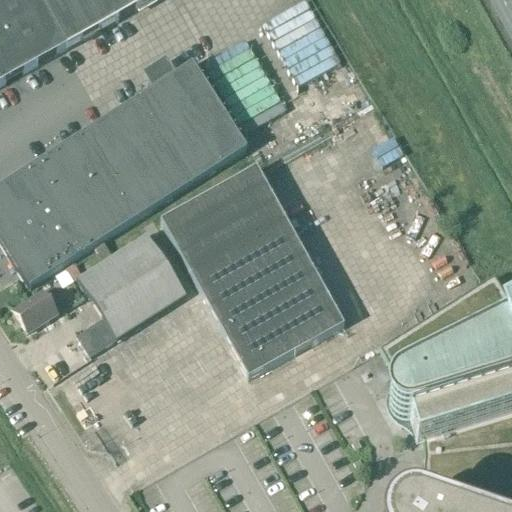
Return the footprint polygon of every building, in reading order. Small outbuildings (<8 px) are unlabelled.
[(0,0),(0,90),(77,47),(62,18),(51,0),(0,0)] [(51,0),(62,18),(77,47),(155,4),(152,0),(51,0)] [(190,70),(136,105),(0,191),(0,250),(27,294),(245,156),(190,70)] [(262,152),(237,113),(225,121),(250,160),(262,152)] [(247,385),(342,332),(255,173),(159,226),(247,385)] [(115,346),(185,302),(145,241),(111,262),(101,269),(81,281),(76,284),(102,325),(75,342),(88,363),(115,346)] [(103,250),(93,257),(101,269),(111,262),(103,250)] [(72,271),(65,275),(72,287),(76,284),(81,281),(74,271),(73,272),(72,271)] [(382,355),(402,391),(403,390),(404,392),(422,382),(511,337),(511,312),(495,283),(382,355)] [(12,316),(26,338),(56,319),(41,297),(12,316)] [(404,392),(403,390),(402,391),(396,394),(395,396),(393,397),(390,403),(389,410),(391,417),(396,423),(402,426),(404,426),(412,426),(418,424),(421,432),(423,440),(424,448),(511,421),(511,337),(422,382),(404,392)] [(423,490),(417,510),(424,511),(511,511),(511,421),(424,448),(426,469),(423,490)]
